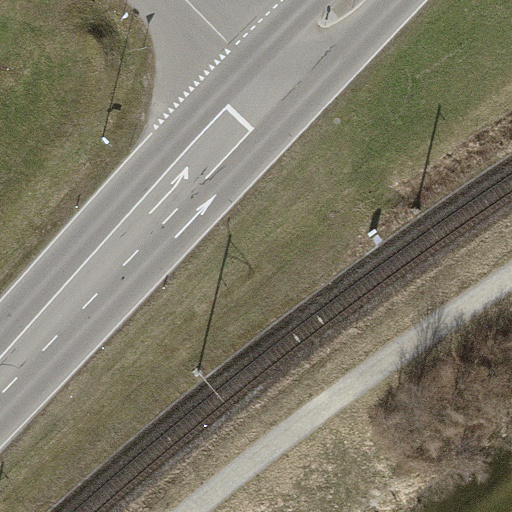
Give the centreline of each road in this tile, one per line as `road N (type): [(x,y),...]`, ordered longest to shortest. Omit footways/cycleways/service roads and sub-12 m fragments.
road 1 (primary): [(267,88),(0,373)]
road 2 (primary): [(362,0),(267,88)]
road 3 (residential): [(267,88),(181,0)]
